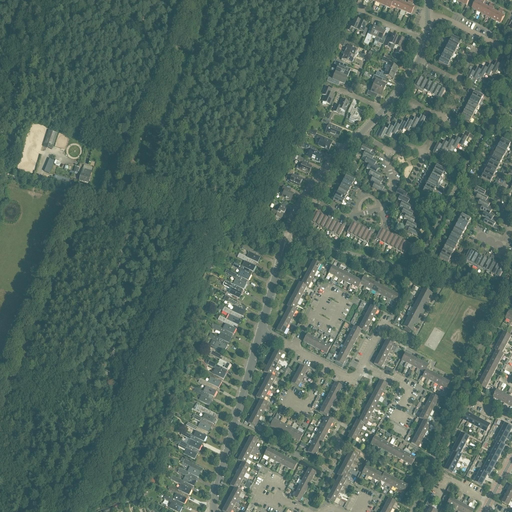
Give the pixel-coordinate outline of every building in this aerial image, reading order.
[(388,0),(385,7),(390,9),(391,7),(394,1),(393,1),(391,0),(388,0)] [(399,0),(396,9),(401,11),(405,3),(402,1),(402,0),(399,0)] [(408,0),(407,4),(405,3),(401,11),(406,13),(411,1),(409,0),(408,0)] [(476,1),(472,9),(477,11),(482,2),(482,0),(480,0),(479,2),(476,1)] [(483,0),(482,0),(482,2),(477,11),(482,14),(486,6),(483,5),(485,1),(483,0)] [(411,1),(406,13),(411,15),(415,7),(412,6),(413,2),(411,1)] [(488,7),(486,6),(482,14),(486,17),(493,5),(491,3),(488,7)] [(493,5),(486,17),(491,19),(495,11),(493,10),(495,6),(493,5)] [(498,13),(495,11),(491,19),(496,22),(501,12),(502,10),(500,9),(498,13)] [(502,10),(501,12),(496,22),(501,24),(505,16),(502,15),(504,11),(502,10)] [(354,23),(351,22),(347,30),(352,32),(354,29),(357,30),(361,22),(355,19),(354,23)] [(366,24),(361,22),(357,30),(362,33),(362,35),(365,36),(367,30),(365,29),(366,24)] [(372,32),(369,31),(363,44),(368,46),(372,36),(376,38),(380,30),(374,27),(372,32)] [(376,38),(380,40),(378,43),(383,45),(386,39),(383,38),(385,32),(380,30),(376,38)] [(388,39),(388,40),(385,46),(390,49),(392,45),(395,46),(399,38),(393,35),(391,40),(388,39)] [(451,42),(459,46),(462,41),(453,37),(451,42)] [(399,38),(395,46),(398,48),(396,53),(401,55),(405,46),(403,45),(405,40),(399,38)] [(344,46),(347,48),(345,53),(355,57),(355,56),(357,56),(358,53),(357,52),(358,51),(354,49),(356,46),(346,41),(344,46)] [(449,46),(457,50),(459,46),(451,42),(449,46)] [(449,46),(446,50),(455,55),(457,50),(449,46)] [(442,54),(444,55),(453,59),(455,55),(446,50),(444,49),(442,54)] [(342,60),(352,64),(355,57),(345,53),(342,60)] [(444,55),(442,59),(450,63),(453,59),(444,55)] [(382,61),(389,64),(386,70),(396,74),(398,68),(391,65),(392,61),(383,58),(382,61)] [(440,58),(437,63),(448,68),(450,63),(442,59),(440,58)] [(505,62),(503,61),(498,71),(503,73),(510,59),(507,58),(505,62)] [(498,64),(497,63),(492,73),(496,75),(498,71),(503,61),(500,60),(498,64)] [(335,65),(339,66),(336,73),(347,78),(350,71),(346,69),(348,66),(336,61),(335,65)] [(492,66),(490,65),(486,75),(490,77),(492,73),(497,63),(494,62),(492,66)] [(486,68),(484,67),(480,77),(483,79),(486,75),(490,65),(488,64),(486,68)] [(479,70),(478,69),(473,79),(477,81),(480,77),(484,67),(482,66),(479,70)] [(471,71),(470,73),(467,80),(471,83),(473,79),(478,69),(475,68),(473,72),(471,71)] [(396,74),(386,70),(385,73),(382,72),(381,74),(377,73),(376,76),(379,78),(381,79),(385,80),(387,77),(393,79),(396,74)] [(333,79),(329,78),(327,82),(339,87),(340,83),(344,85),(347,78),(336,73),(333,79)] [(374,87),(383,90),(384,91),(386,85),(380,82),(381,79),(379,78),(376,76),(374,76),(372,82),(375,83),(374,86),(374,87)] [(414,88),(418,91),(424,80),(420,78),(414,88)] [(423,93),(428,83),(424,80),(418,91),(423,93)] [(423,93),(424,91),(428,93),(432,85),(428,83),(423,93)] [(432,85),(428,93),(432,96),(437,87),(432,85)] [(368,93),(366,92),(365,94),(371,97),(370,100),(374,101),(377,95),(380,96),(383,90),(374,87),(374,86),(373,86),(371,92),(369,91),(368,93)] [(323,95),(325,96),(323,102),(330,105),(334,95),(330,93),(332,90),(326,87),(323,95)] [(437,87),(432,96),(437,98),(441,89),(437,87)] [(492,91),(486,87),(483,92),(490,95),(492,91)] [(441,100),(446,92),(441,89),(437,98),(441,100)] [(478,94),(475,93),(473,97),(481,102),(484,97),(483,97),(484,94),(479,91),(478,94)] [(471,101),(479,106),(481,107),(483,102),(481,102),(473,97),(471,101)] [(339,106),(336,105),(333,112),(339,114),(341,110),(345,112),(349,102),(342,99),(339,106)] [(479,106),(471,101),(468,106),(477,110),(479,106)] [(350,119),(356,121),(360,122),(362,116),(361,116),(363,112),(357,109),(357,110),(353,109),(355,105),(352,104),(348,113),(351,114),(350,115),(351,115),(350,119)] [(477,110),(468,106),(466,110),(475,114),(477,110)] [(475,114),(466,110),(464,114),(472,119),(475,114)] [(431,116),(425,113),(423,118),(421,117),(416,126),(421,128),(425,119),(428,120),(431,116)] [(472,119),(464,114),(461,119),(470,123),(472,119)] [(417,119),(415,119),(410,128),(414,130),(416,126),(421,117),(419,115),(417,119)] [(410,121),(409,121),(404,130),(408,132),(410,128),(415,119),(412,117),(410,121)] [(326,133),(332,136),(332,135),(338,138),(342,130),(330,125),(331,122),(323,119),(322,123),(329,125),(326,133)] [(404,123),(402,122),(397,132),(402,134),(404,130),(409,121),(406,119),(404,123)] [(397,125),(396,124),(391,134),(395,136),(397,132),(402,122),(400,121),(397,125)] [(391,127),(389,126),(384,136),(388,138),(391,134),(396,124),(393,123),(391,127)] [(382,140),(384,136),(389,126),(387,125),(385,129),(383,128),(382,131),(379,129),(375,136),(382,140)] [(57,134),(49,131),(44,147),(52,150),(57,134)] [(465,137),(464,136),(459,145),(463,147),(470,134),(467,133),(465,137)] [(459,139),(457,138),(452,147),(457,149),(459,145),(464,136),(461,135),(459,139)] [(317,139),(321,141),(319,146),(329,150),(332,142),(319,136),(317,139)] [(453,140),(451,140),(446,149),(450,151),(452,147),(457,138),(455,137),(453,140)] [(445,142),(440,151),(442,152),(444,153),(446,149),(451,140),(448,138),(446,143),(445,142)] [(502,139),(503,140),(500,144),(509,149),(511,144),(506,141),(507,139),(503,138),(502,139)] [(438,144),(433,153),(440,157),(442,152),(440,151),(445,142),(442,140),(440,145),(438,144)] [(498,149),(507,153),(509,149),(500,144),(498,149)] [(361,150),(365,152),(374,157),(375,154),(371,152),(372,150),(363,146),(361,150)] [(498,149),(496,153),(504,157),(507,153),(498,149)] [(322,155),(311,150),(307,158),(318,162),(319,162),(320,161),(320,160),(320,159),(322,155)] [(365,152),(362,156),(367,158),(376,163),(377,161),(373,158),(374,157),(365,152)] [(496,153),(493,152),(491,156),(502,162),(504,157),(496,153)] [(491,156),(489,160),(500,166),(502,162),(491,156)] [(299,163),(302,165),(299,170),(309,174),(312,167),(303,163),(304,160),(298,157),(297,160),(300,161),(299,163)] [(56,161),(50,158),(44,172),(49,174),(51,171),(56,161)] [(364,163),(368,165),(378,170),(379,167),(375,165),(376,163),(367,158),(364,163)] [(489,160),(487,165),(498,170),(500,166),(489,160)] [(368,165),(366,169),(370,171),(380,176),(381,173),(377,171),(378,170),(368,165)] [(487,165),(484,169),(495,175),(498,170),(487,165)] [(434,170),(443,175),(445,171),(436,166),(434,170)] [(287,176),(291,178),(289,183),(299,187),(301,183),(303,180),(302,180),(302,179),(293,175),(294,172),(287,168),(285,172),(289,173),(287,176)] [(83,169),(80,181),(88,183),(91,171),(83,169)] [(484,169),(482,173),(493,179),(495,175),(484,169)] [(432,175),(440,179),(443,175),(434,170),(432,175)] [(368,175),(372,178),(382,182),(383,180),(379,177),(380,176),(370,171),(368,175)] [(482,174),(484,175),(482,179),(491,183),(493,179),(482,173),(482,174)] [(352,177),(352,178),(345,174),(342,179),(344,180),(353,184),(355,180),(354,179),(352,177)] [(440,179),(432,175),(429,179),(440,185),(442,180),(440,179)] [(71,180),(55,176),(53,181),(69,186),(71,180)] [(372,178),(370,182),(374,184),(384,189),(385,186),(381,184),(382,182),(372,178)] [(440,185),(429,179),(427,183),(436,188),(438,184),(440,185)] [(342,184),(351,188),(353,184),(344,180),(342,184)] [(425,188),(434,192),(436,188),(427,183),(425,188)] [(340,188),(348,193),(351,188),(342,184),(340,188)] [(374,184),(372,188),(386,195),(387,192),(383,190),(384,189),(374,184)] [(284,192),(282,197),(280,197),(279,200),(282,201),(284,198),(290,201),(293,194),(289,192),(291,190),(284,187),(282,191),(284,192)] [(477,187),(475,192),(479,194),(488,198),(490,196),(486,194),(486,192),(477,187)] [(337,192),(346,197),(348,193),(340,188),(337,192)] [(434,192),(425,188),(423,192),(431,197),(434,192)] [(396,194),(400,196),(409,201),(411,198),(406,196),(407,194),(398,190),(396,194)] [(335,197),(344,201),(346,197),(337,192),(335,197)] [(479,194),(477,198),(481,200),(490,204),(491,202),(487,200),(488,198),(479,194)] [(400,196),(398,200),(402,202),(411,207),(413,204),(408,202),(409,201),(400,196)] [(333,201),(341,206),(344,201),(335,197),(333,201)] [(481,200),(479,204),(483,206),(492,211),(494,208),(489,206),(490,204),(481,200)] [(400,207),(404,209),(413,214),(415,211),(410,208),(411,207),(402,202),(400,207)] [(277,213),(272,211),(269,217),(275,220),(276,217),(281,220),(283,214),(284,214),(287,208),(281,205),(277,213)] [(483,206),(481,211),(485,213),(494,218),(496,215),(491,212),(492,211),(483,206)] [(404,209),(402,213),(406,215),(415,220),(416,217),(412,215),(413,214),(404,209)] [(314,224),(319,214),(315,212),(310,222),(314,224)] [(485,213),(483,217),(487,219),(496,224),(497,221),(493,219),(494,218),(485,213)] [(318,227),(324,216),(319,214),(314,224),(318,227)] [(459,219),(461,220),(469,224),(471,220),(461,214),(459,219)] [(406,215),(404,219),(408,221),(417,226),(418,223),(414,221),(415,220),(406,215)] [(322,229),(328,219),(324,216),(318,227),(322,229)] [(326,231),(332,221),(328,219),(322,229),(326,231)] [(496,224),(487,219),(484,223),(498,230),(500,227),(495,225),(496,224)] [(469,224),(461,220),(458,224),(467,228),(469,224)] [(330,233),(336,223),(332,221),(326,231),(330,233)] [(408,221),(405,226),(410,228),(419,232),(420,230),(416,227),(417,226),(408,221)] [(335,235),(340,225),(336,223),(330,233),(335,235)] [(352,223),(349,230),(347,233),(351,235),(356,225),(352,223)] [(467,228),(458,224),(456,228),(465,233),(467,228)] [(339,238),(344,227),(340,225),(335,235),(339,238)] [(355,237),(361,227),(356,225),(351,235),(355,237)] [(359,240),(365,229),(361,227),(355,237),(359,240)] [(419,232),(410,228),(408,232),(421,239),(422,236),(418,234),(419,232)] [(465,233),(456,228),(454,233),(462,237),(465,233)] [(365,229),(359,240),(363,242),(369,232),(365,229)] [(381,230),(378,236),(376,240),(380,242),(385,232),(381,230)] [(368,244),(373,234),(369,232),(363,242),(368,244)] [(385,232),(380,242),(384,244),(389,234),(385,232)] [(462,237),(454,233),(451,237),(460,241),(462,237)] [(389,234),(384,244),(388,246),(394,236),(389,234)] [(394,236),(388,246),(392,248),(398,238),(394,236)] [(460,241),(451,237),(449,241),(458,246),(460,241)] [(398,238),(392,248),(396,251),(402,241),(398,238)] [(402,241),(396,251),(401,253),(406,243),(402,241)] [(458,246),(449,241),(447,246),(455,250),(458,246)] [(410,245),(406,243),(401,253),(405,255),(408,248),(411,250),(414,245),(411,244),(410,245)] [(247,258),(253,261),(256,263),(259,257),(256,256),(258,252),(244,245),(242,249),(250,253),(247,258)] [(455,250),(447,246),(445,250),(453,254),(455,250)] [(445,250),(442,254),(446,256),(451,259),(453,254),(445,250)] [(245,262),(243,267),(248,270),(252,272),(255,266),(251,265),(253,261),(247,258),(239,253),(237,252),(235,255),(237,256),(237,257),(245,262)] [(470,252),(466,260),(465,262),(469,264),(473,256),(474,254),(470,252)] [(442,254),(441,256),(440,259),(449,263),(451,259),(446,256),(442,254)] [(474,254),(473,256),(469,264),(473,266),(479,256),(474,254)] [(479,256),(473,266),(478,269),(483,258),(479,256)] [(483,258),(478,269),(482,271),(483,269),(487,260),(483,258)] [(487,260),(483,269),(487,271),(492,263),(487,260)] [(313,261),(310,267),(317,271),(321,264),(313,261)] [(248,270),(243,267),(234,262),(232,266),(241,271),(238,276),(244,279),(243,279),(247,281),(250,275),(246,273),(248,270)] [(492,263),(487,271),(492,274),(496,265),(492,263)] [(496,265),(492,274),(496,276),(501,267),(496,265)] [(329,273),(333,275),(331,279),(333,280),(335,276),(338,269),(333,266),(329,273)] [(317,271),(310,267),(307,272),(314,276),(317,271)] [(501,267),(496,276),(500,278),(505,269),(501,267)] [(335,276),(339,278),(337,282),(339,283),(341,279),(340,279),(344,272),(338,269),(335,276)] [(243,279),(244,279),(238,276),(230,271),(228,270),(226,273),(228,274),(228,275),(236,280),(234,285),(239,287),(239,288),(243,289),(245,284),(242,282),(243,279)] [(304,278),(311,282),(314,276),(307,272),(304,278)] [(340,279),(341,279),(345,281),(343,285),(345,286),(347,282),(346,282),(350,275),(344,272),(340,279)] [(346,282),(347,282),(351,285),(349,288),(351,289),(353,286),(352,285),(355,278),(350,275),(346,282)] [(239,288),(239,287),(234,285),(225,280),(220,277),(219,281),(222,283),(223,282),(224,282),(223,284),(230,288),(227,293),(238,298),(241,293),(237,291),(239,288)] [(360,284),(364,286),(363,290),(364,291),(366,287),(365,287),(369,280),(363,277),(361,281),(360,284)] [(301,283),(299,283),(308,288),(311,282),(304,278),(301,283)] [(352,285),(353,286),(356,288),(354,291),(356,292),(359,288),(358,288),(360,284),(361,281),(355,278),(352,285)] [(365,287),(366,287),(370,289),(368,293),(370,294),(372,291),(371,290),(375,283),(369,280),(365,287)] [(308,288),(299,283),(296,288),(303,292),(306,287),(308,288)] [(371,290),(372,291),(376,292),(374,296),(376,297),(378,294),(377,293),(381,286),(375,283),(371,290)] [(377,293),(378,294),(382,295),(380,299),(382,300),(384,297),(383,296),(387,289),(381,286),(377,293)] [(303,292),(296,288),(293,294),(300,298),(303,292)] [(385,302),(384,305),(386,306),(387,304),(390,300),(389,299),(393,292),(387,289),(383,296),(384,297),(387,299),(385,302)] [(433,294),(423,289),(421,293),(428,298),(430,295),(432,296),(433,294)] [(390,300),(393,302),(391,305),(393,306),(395,302),(399,295),(393,292),(389,299),(390,300)] [(428,298),(421,293),(418,298),(428,304),(429,301),(427,300),(428,298)] [(300,298),(293,294),(290,300),(297,304),(300,298)] [(233,311),(233,312),(238,314),(238,315),(241,316),(244,311),(241,309),(242,305),(229,298),(225,296),(224,299),(227,301),(227,302),(235,307),(233,311)] [(428,304),(418,298),(416,303),(423,307),(425,304),(427,306),(428,304)] [(297,304),(290,300),(287,306),(296,311),(296,310),(294,309),(297,304)] [(423,307),(416,303),(413,308),(423,313),(424,311),(422,309),(423,307)] [(236,318),(238,315),(238,314),(233,312),(233,311),(224,307),(224,308),(220,306),(219,308),(223,310),(222,311),(231,316),(228,320),(233,323),(237,325),(240,320),(236,318)] [(287,306),(288,307),(285,313),(293,317),(296,311),(287,306)] [(371,306),(368,312),(377,317),(377,316),(375,315),(378,309),(371,306)] [(423,313),(413,308),(411,312),(418,316),(420,314),(422,315),(423,313)] [(377,317),(368,312),(365,317),(372,321),(374,316),(377,317)] [(418,316),(411,312),(408,317),(418,322),(420,320),(417,319),(418,316)] [(293,317),(285,313),(282,319),(289,322),(293,317)] [(220,316),(219,317),(217,315),(215,318),(218,319),(218,320),(226,324),(223,329),(229,332),(232,334),(235,329),(231,327),(233,323),(228,320),(220,316)] [(372,321),(365,317),(362,323),(371,328),(371,327),(369,326),(372,321)] [(418,322),(408,317),(406,322),(413,326),(415,323),(417,324),(418,322)] [(289,322),(282,319),(279,324),(286,328),(289,322)] [(405,327),(403,330),(410,334),(411,331),(413,332),(414,330),(412,328),(413,326),(406,322),(403,327),(405,327)] [(359,329),(361,330),(361,331),(365,333),(368,328),(371,329),(371,328),(362,323),(359,329)] [(215,325),(215,326),(212,324),(211,327),(213,329),(221,334),(219,338),(224,341),(228,343),(230,338),(227,336),(229,332),(223,329),(215,325)] [(276,330),(283,334),(286,328),(279,324),(276,330)] [(347,332),(351,334),(351,333),(358,336),(361,331),(361,330),(359,329),(354,326),(352,331),(348,329),(347,332)] [(224,341),(219,338),(211,334),(210,334),(208,333),(206,336),(209,338),(208,338),(213,340),(210,345),(223,352),(226,347),(222,345),(224,341)] [(344,337),(348,339),(355,342),(358,336),(351,333),(351,334),(349,337),(345,335),(344,337)] [(501,338),(508,342),(511,336),(504,333),(501,338)] [(309,345),(313,338),(307,334),(303,342),(309,345)] [(315,348),(319,341),(313,338),(309,345),(315,348)] [(498,344),(496,342),(495,343),(505,348),(508,342),(501,338),(498,344)] [(342,341),(341,341),(342,341),(339,339),(338,342),(345,345),(345,344),(352,348),(355,342),(348,339),(346,343),(342,341)] [(321,351),(325,344),(319,341),(315,348),(321,351)] [(393,345),(386,341),(383,347),(390,351),(390,350),(392,347),(396,349),(397,346),(393,344),(393,345)] [(495,344),(498,345),(495,350),(504,355),(504,354),(502,353),(505,348),(495,343),(495,344)] [(325,344),(321,351),(327,354),(330,347),(325,344)] [(338,349),(342,351),(342,350),(349,354),(352,348),(345,344),(345,345),(343,349),(339,347),(338,349)] [(390,351),(383,347),(380,353),(387,357),(387,356),(389,352),(393,354),(394,352),(390,350),(390,351)] [(215,352),(215,351),(209,348),(208,350),(208,351),(211,352),(210,353),(209,353),(209,354),(209,356),(210,356),(211,357),(212,356),(220,360),(218,365),(223,368),(227,370),(230,365),(226,363),(228,359),(215,352)] [(283,353),(276,349),(273,355),(280,358),(281,358),(283,354),(286,356),(287,354),(284,352),(283,353)] [(335,354),(339,356),(346,360),(349,354),(342,350),(342,351),(340,354),(336,352),(331,350),(330,352),(335,354)] [(494,356),(491,355),(491,356),(500,361),(504,355),(495,350),(496,351),(494,356)] [(387,357),(380,353),(377,359),(384,362),(386,358),(390,360),(391,358),(387,356),(387,357)] [(401,361),(406,363),(404,367),(406,368),(408,364),(407,364),(411,356),(405,353),(401,361)] [(280,358),(273,355),(270,361),(277,364),(279,360),(283,362),(284,360),(281,358),(280,358)] [(332,360),(336,362),(343,365),(346,360),(339,356),(337,360),(333,358),(332,360)] [(407,364),(408,364),(412,366),(410,370),(412,371),(414,367),(413,367),(417,360),(411,356),(407,364)] [(491,356),(493,357),(490,363),(497,366),(500,361),(491,356)] [(384,362),(377,359),(374,365),(381,368),(383,364),(387,366),(388,364),(384,362)] [(414,367),(417,369),(416,373),(418,374),(419,370),(423,363),(417,360),(413,367),(414,367)] [(219,377),(222,379),(227,370),(223,368),(210,361),(208,365),(216,369),(213,374),(219,377)] [(277,364),(270,361),(267,366),(274,370),(274,369),(276,366),(280,367),(281,366),(277,364)] [(419,370),(424,373),(426,370),(429,366),(423,363),(419,370)] [(488,368),(485,367),(494,372),(497,366),(490,363),(488,368)] [(265,373),(268,375),(271,376),(273,372),(277,374),(278,371),(274,369),(274,370),(267,366),(264,372),(265,373)] [(307,369),(300,366),(297,372),(305,375),(307,371),(311,373),(312,371),(308,369),(307,369)] [(485,368),(487,369),(485,374),(491,378),(494,372),(485,367),(485,368)] [(205,369),(205,370),(202,369),(201,371),(203,373),(203,374),(210,378),(208,382),(214,386),(217,388),(220,382),(217,381),(219,377),(213,374),(205,369)] [(423,378),(427,380),(425,383),(427,385),(429,381),(428,381),(432,373),(426,370),(424,373),(422,377),(421,377),(419,380),(421,381),(423,378)] [(305,375),(297,372),(294,377),(301,381),(302,381),(304,377),(307,379),(309,377),(305,375)] [(429,381),(432,383),(430,386),(432,388),(434,384),(438,376),(432,373),(428,381),(429,381)] [(482,379),(479,378),(479,379),(488,384),(491,378),(485,374),(482,379)] [(271,376),(268,375),(265,380),(272,384),(273,383),(275,380),(279,381),(280,379),(275,377),(271,376)] [(434,384),(438,386),(436,389),(438,391),(440,387),(444,379),(438,376),(434,384)] [(212,390),(214,386),(208,382),(207,383),(196,377),(195,378),(199,381),(198,383),(206,387),(204,392),(209,395),(213,397),(215,392),(212,390)] [(301,381),(294,377),(291,383),(298,387),(301,383),(304,385),(305,382),(302,381),(301,381)] [(440,387),(444,389),(442,393),(444,394),(446,390),(449,383),(444,379),(440,387)] [(479,379),(481,381),(478,386),(485,389),(488,384),(479,379)] [(272,384),(265,380),(262,386),(269,390),(270,389),(272,385),(275,387),(277,385),(273,383),(272,384)] [(387,384),(380,381),(377,387),(384,390),(386,386),(390,388),(391,386),(387,384)] [(335,383),(332,389),(339,393),(342,387),(335,383)] [(269,390),(262,386),(259,392),(266,396),(267,395),(269,391),(273,393),(274,391),(270,389),(269,390)] [(209,395),(204,392),(196,387),(194,391),(202,396),(199,401),(208,406),(211,400),(207,398),(209,395)] [(384,390),(377,387),(374,392),(381,396),(383,392),(387,394),(388,392),(384,390)] [(329,395),(336,399),(339,393),(332,389),(329,395)] [(499,401),(502,393),(497,390),(493,398),(499,401)] [(256,398),(257,398),(260,400),(263,402),(264,401),(266,397),(269,399),(271,397),(267,395),(266,396),(259,392),(256,398)] [(381,396),(374,392),(371,398),(378,402),(380,398),(384,400),(385,398),(381,396)] [(499,401),(504,403),(503,406),(509,396),(502,393),(499,401)] [(326,401),(333,404),(336,399),(329,395),(326,401)] [(438,399),(431,395),(428,401),(437,406),(438,405),(436,404),(438,399)] [(503,406),(504,407),(505,404),(510,407),(511,403),(511,398),(509,396),(503,406)] [(378,402),(371,398),(368,404),(375,408),(375,407),(377,404),(381,406),(382,404),(378,402)] [(263,402),(260,400),(257,406),(265,410),(265,409),(267,405),(271,407),(272,405),(267,403),(264,401),(263,402)] [(323,406),(330,410),(333,404),(326,401),(323,406)] [(437,406),(428,401),(425,407),(432,411),(435,405),(437,407),(437,406)] [(205,414),(203,419),(208,422),(212,424),(215,419),(211,417),(213,413),(199,405),(199,406),(197,404),(195,407),(196,408),(196,409),(197,410),(205,414)] [(375,408),(368,404),(365,410),(372,413),(374,410),(377,412),(379,409),(375,407),(375,408)] [(265,410),(257,406),(254,412),(262,416),(262,415),(264,411),(268,413),(269,411),(265,409),(265,410)] [(330,410),(323,406),(320,412),(327,416),(330,410)] [(432,411),(425,407),(422,413),(431,418),(432,417),(430,416),(432,411)] [(372,413),(365,410),(362,415),(369,419),(371,415),(375,417),(376,415),(372,413)] [(262,416),(254,412),(251,417),(259,421),(261,417),(265,419),(266,417),(262,415),(262,416)] [(419,419),(423,421),(426,422),(429,417),(431,418),(422,413),(419,419)] [(463,420),(468,422),(466,426),(467,427),(469,423),(473,416),(467,413),(463,420)] [(208,422),(203,419),(195,414),(193,418),(201,423),(198,428),(200,429),(204,431),(207,433),(210,427),(206,425),(208,422)] [(362,415),(359,421),(366,425),(368,421),(372,423),(373,421),(369,419),(362,415)] [(473,425),(471,429),(473,430),(475,427),(475,426),(479,419),(473,416),(469,423),(473,425)] [(259,421),(251,417),(248,423),(256,427),(258,423),(262,425),(263,422),(259,421)] [(319,423),(323,425),(323,424),(330,428),(333,422),(326,418),(324,423),(320,421),(319,423)] [(276,430),(280,422),(274,419),(270,427),(276,430)] [(475,427),(479,428),(477,432),(479,433),(481,429),(485,422),(479,419),(475,426),(475,427)] [(366,425),(359,421),(357,420),(354,426),(361,430),(361,429),(364,425),(366,426),(365,427),(369,429),(370,427),(366,425)] [(423,421),(420,427),(430,432),(430,431),(428,430),(431,424),(426,422),(423,421)] [(204,431),(200,429),(198,428),(190,423),(190,424),(188,422),(186,426),(196,432),(193,437),(199,440),(203,442),(205,436),(202,434),(204,431)] [(280,422),(276,430),(282,433),(285,425),(280,422)] [(485,432),(483,435),(485,436),(487,432),(490,425),(485,422),(481,429),(485,432)] [(316,429),(319,430),(320,430),(327,433),(330,428),(323,424),(323,425),(321,428),(317,426),(316,429)] [(511,428),(511,427),(505,424),(502,430),(509,434),(511,428)] [(285,425),(282,433),(287,436),(291,429),(285,425)] [(361,430),(354,426),(351,432),(358,436),(358,435),(360,432),(364,433),(365,431),(361,429),(361,430)] [(430,432),(420,427),(417,433),(424,436),(427,431),(429,432),(430,432)] [(291,429),(287,436),(293,439),(297,432),(291,429)] [(313,434),(316,436),(317,435),(324,439),(327,433),(320,430),(319,430),(317,434),(314,432),(313,434)] [(499,436),(506,439),(509,434),(502,430),(499,436)] [(199,440),(193,437),(185,432),(183,436),(187,439),(185,443),(189,445),(194,449),(198,450),(199,448),(201,444),(203,442),(199,440)] [(297,432),(293,439),(299,442),(303,435),(297,432)] [(358,436),(351,432),(348,438),(355,442),(357,437),(361,439),(362,437),(358,435),(358,436)] [(424,436),(417,433),(414,438),(424,443),(422,441),(424,436)] [(467,443),(468,440),(472,441),(473,439),(469,437),(469,438),(462,434),(459,439),(466,443),(467,443)] [(310,440),(313,442),(314,441),(321,445),(324,439),(317,435),(316,436),(314,440),(311,438),(310,440)] [(506,439),(499,436),(496,442),(505,446),(503,445),(506,439)] [(257,440),(250,437),(247,443),(254,447),(255,446),(257,442),(260,444),(262,442),(257,440)] [(376,447),(380,440),(374,437),(370,444),(376,447)] [(414,438),(411,444),(418,448),(421,443),(423,444),(424,443),(414,438)] [(194,449),(189,445),(185,443),(181,441),(180,442),(180,441),(175,439),(173,443),(178,445),(179,444),(179,445),(178,447),(186,451),(184,454),(193,459),(196,454),(192,452),(194,449)] [(466,443),(459,439),(456,445),(463,449),(464,449),(466,445),(469,447),(470,446),(475,449),(476,447),(470,444),(470,445),(467,443),(466,443)] [(382,450),(386,443),(380,440),(376,447),(382,450)] [(307,446),(310,448),(311,447),(318,451),(321,445),(314,441),(313,442),(311,446),(308,444),(307,446)] [(496,442),(498,443),(495,448),(502,452),(505,446),(496,442)] [(254,447),(247,443),(244,449),(251,453),(252,452),(254,448),(257,450),(258,448),(255,446),(254,447)] [(388,453),(392,446),(386,443),(382,450),(388,453)] [(456,445),(452,451),(454,453),(460,455),(462,451),(466,453),(467,451),(464,449),(463,449),(456,445)] [(394,457),(397,449),(392,446),(388,453),(394,457)] [(304,451),(308,453),(315,457),(318,451),(311,447),(310,448),(308,451),(305,449),(304,451)] [(492,454),(499,458),(502,452),(495,448),(492,454)] [(251,453),(244,449),(241,454),(248,459),(249,458),(251,454),(254,456),(255,454),(252,452),(251,453)] [(268,449),(264,456),(268,458),(266,462),(268,463),(270,459),(273,452),(268,449)] [(399,460),(403,452),(397,449),(394,457),(399,460)] [(270,459),(274,461),(272,465),(274,466),(276,462),(275,462),(279,455),(273,452),(270,459)] [(357,455),(350,452),(346,458),(354,462),(354,461),(356,457),(360,459),(361,457),(357,455)] [(405,463),(409,455),(403,452),(399,460),(405,463)] [(460,455),(454,453),(451,458),(459,462),(459,461),(461,457),(465,459),(466,457),(462,455),(462,456),(460,455)] [(239,461),(242,463),(245,464),(247,460),(251,462),(252,460),(249,458),(248,459),(241,454),(237,460),(239,461)] [(489,460),(496,464),(499,458),(492,454),(489,460)] [(278,468),(276,472),(278,473),(280,469),(282,466),(281,465),(285,458),(279,455),(275,462),(276,462),(280,464),(278,468)] [(409,455),(405,463),(411,466),(415,458),(409,455)] [(191,468),(188,472),(188,473),(194,476),(197,478),(200,472),(196,470),(198,467),(182,458),(180,461),(183,462),(182,464),(191,468)] [(282,466),(286,467),(284,471),(286,472),(288,469),(287,468),(291,461),(285,458),(281,465),(282,466)] [(354,462),(346,458),(343,464),(351,468),(351,467),(353,463),(357,465),(358,463),(354,461),(354,462)] [(459,462),(451,458),(448,464),(456,468),(456,467),(458,463),(462,465),(463,463),(459,461),(459,462)] [(485,466),(493,469),(496,464),(489,460),(485,466)] [(292,471),(290,474),(292,475),(294,472),(293,472),(297,464),(291,461),(287,468),(288,469),(292,471)] [(245,464),(242,463),(239,469),(246,472),(247,472),(249,468),(252,470),(255,472),(258,473),(259,471),(249,466),(245,464)] [(351,468),(343,464),(340,470),(348,473),(350,469),(353,471),(355,469),(351,467),(351,468)] [(456,468),(448,464),(445,470),(453,474),(455,469),(459,471),(460,469),(456,467),(456,468)] [(483,471),(481,470),(490,475),(493,469),(485,466),(483,471)] [(362,474),(367,476),(365,480),(367,481),(369,477),(368,477),(372,470),(366,467),(362,474)] [(194,476),(188,473),(188,472),(180,468),(177,473),(186,477),(183,481),(189,484),(189,485),(192,487),(195,481),(192,480),(194,476)] [(246,472),(239,469),(236,474),(243,478),(244,477),(246,474),(249,476),(249,477),(252,478),(253,475),(247,472),(246,472)] [(301,474),(305,476),(305,475),(313,479),(316,473),(308,469),(306,474),(302,472),(301,474)] [(337,475),(339,476),(345,479),(347,475),(350,477),(351,475),(348,473),(340,470),(337,475)] [(369,477),(372,479),(371,483),(373,484),(374,480),(373,480),(377,473),(372,470),(368,477),(369,477)] [(490,475),(481,470),(477,476),(485,480),(488,474),(490,475)] [(373,480),(374,480),(378,482),(376,486),(378,487),(380,483),(381,481),(380,481),(383,476),(377,473),(373,480)] [(243,478),(236,474),(233,480),(240,484),(241,483),(243,479),(246,481),(248,479),(244,477),(243,478)] [(380,481),(381,481),(385,483),(383,487),(385,488),(387,485),(386,484),(390,477),(384,474),(383,476),(380,481)] [(298,479),(302,482),(302,481),(309,485),(313,479),(305,475),(305,476),(303,480),(299,477),(298,479)] [(189,485),(189,484),(183,481),(175,477),(172,476),(171,478),(169,477),(168,479),(173,481),(173,482),(181,486),(179,490),(184,493),(184,494),(188,495),(190,490),(187,488),(189,485)] [(345,479),(339,476),(336,482),(343,486),(344,485),(346,482),(349,483),(350,481),(346,479),(346,480),(345,479)] [(474,482),(482,486),(485,480),(477,476),(474,482)] [(386,484),(387,485),(390,487),(388,490),(391,491),(393,488),(392,487),(396,480),(390,477),(386,484)] [(230,486),(231,487),(234,488),(237,490),(238,489),(240,485),(243,487),(244,485),(241,483),(240,484),(233,480),(230,486)] [(392,487),(393,488),(396,490),(394,493),(396,494),(398,491),(398,490),(402,483),(396,480),(392,487)] [(295,485),(299,487),(306,491),(309,485),(302,481),(302,482),(300,485),(296,483),(294,482),(293,483),(295,485)] [(343,486),(336,482),(333,488),(340,492),(340,491),(343,487),(346,489),(347,487),(344,485),(343,486)] [(400,496),(401,497),(402,498),(404,494),(407,487),(402,483),(398,490),(398,491),(402,493),(400,496)] [(184,494),(184,493),(179,490),(170,486),(170,487),(169,486),(167,489),(168,490),(176,495),(174,499),(179,502),(179,503),(183,505),(186,499),(182,497),(184,494)] [(292,491),(296,493),(303,496),(306,491),(299,487),(297,491),(293,489),(292,491)] [(237,490),(234,488),(231,494),(239,498),(239,497),(241,494),(245,495),(246,493),(242,491),(242,492),(238,489),(237,490)] [(340,492),(333,488),(330,494),(337,498),(338,497),(340,493),(343,495),(344,493),(340,491),(340,492)] [(289,497),(293,499),(293,498),(300,502),(303,496),(296,493),(294,497),(290,495),(289,497)] [(239,498),(231,494),(228,500),(236,504),(236,503),(238,499),(242,501),(243,499),(239,497),(239,498)] [(337,498),(330,494),(327,500),(334,503),(337,499),(340,501),(341,499),(338,497),(337,498)] [(179,503),(179,502),(174,499),(166,495),(163,499),(172,504),(169,509),(175,511),(179,511),(183,505),(179,503)] [(505,497),(502,503),(509,506),(511,501),(505,497)] [(451,511),(456,501),(450,498),(449,500),(448,502),(446,505),(452,508),(450,510),(451,511)] [(396,503),(388,499),(385,505),(395,510),(395,509),(393,508),(396,503)] [(236,504),(228,500),(225,506),(233,510),(233,509),(235,505),(239,507),(240,505),(236,503),(236,504)] [(425,511),(424,511),(436,511),(437,511),(432,509),(434,504),(428,501),(425,505),(430,508),(427,511),(425,511)] [(451,511),(452,511),(453,509),(458,511),(462,504),(456,501),(451,511)]
